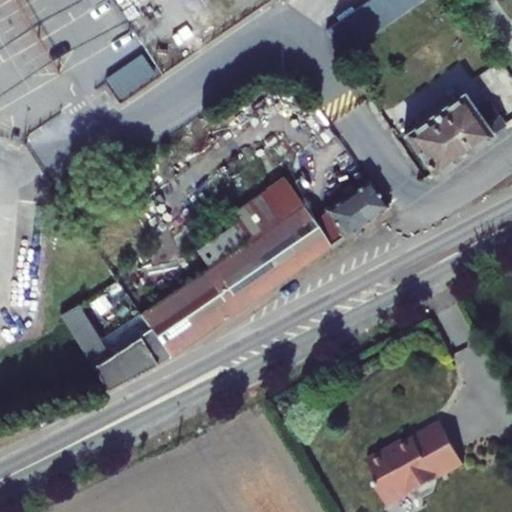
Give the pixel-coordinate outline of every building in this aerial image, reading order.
[(0,0),(0,109),(131,32),(109,0),(0,0)] [(369,0),(326,30),(343,54),(421,0),(369,0)] [(156,74),(141,54),(105,79),(120,99),(156,74)] [(462,94),(404,134),(432,175),(505,125),(491,105),(477,115),(462,94)] [(169,148),(164,141),(120,170),(125,178),(169,148)] [(207,267),(139,313),(149,328),(169,357),(331,246),(313,220),(283,177),(230,213),(237,223),(196,251),(207,267)] [(313,220),(331,246),(389,206),(369,178),(323,209),(324,212),(313,220)] [(27,325),(50,326),(52,213),(30,212),(27,325)] [(105,391),(169,357),(149,328),(109,355),(78,304),(60,315),(92,366),(105,391)] [(437,477),(463,462),(441,422),(404,443),(397,442),(367,459),(379,481),(375,483),(388,504),(411,491),(412,492),(423,495),(434,489),(437,478),(437,477)]
